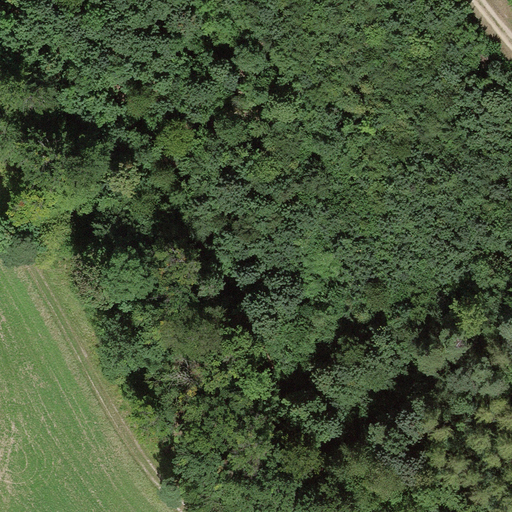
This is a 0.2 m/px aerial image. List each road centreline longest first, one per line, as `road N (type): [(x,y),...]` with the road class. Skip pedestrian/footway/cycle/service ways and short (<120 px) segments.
road 1 (track): [(0,40),(37,92),(155,177),(359,511)]
road 2 (track): [(0,200),(137,453),(186,511)]
